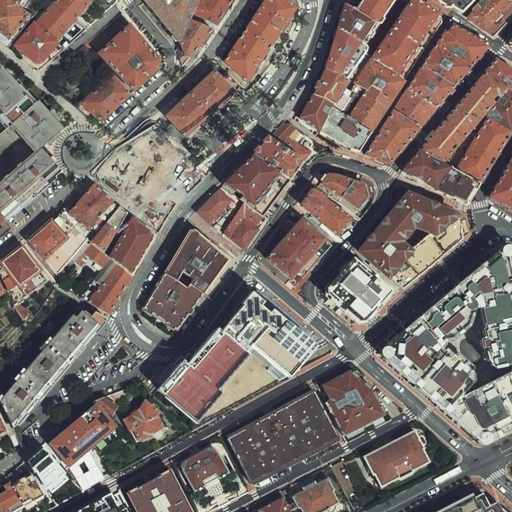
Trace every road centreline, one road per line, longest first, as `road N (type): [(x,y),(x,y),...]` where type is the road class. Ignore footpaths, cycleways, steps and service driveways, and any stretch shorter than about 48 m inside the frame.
road 1 (residential): [(356,351),(72,511)]
road 2 (residential): [(248,0),(231,34),(190,79),(100,151)]
road 3 (residential): [(356,351),(308,290),(381,200),(381,180)]
road 4 (residential): [(233,511),(419,409)]
road 5 (residential): [(511,228),(492,228),(356,351)]
road 6 (residential): [(381,180),(331,159),(314,166),(248,262)]
road 7 (residential): [(129,0),(171,57),(170,73),(93,137)]
road 8 (residential): [(129,315),(137,285),(224,167)]
road 9 (residential): [(497,47),(381,180)]
road 10 (residential): [(129,315),(44,404),(40,416),(50,430)]
road 11 (residential): [(267,124),(307,70),(333,0)]
road 12 (residential): [(248,262),(356,351)]
road 13 (residential): [(50,430),(82,401),(143,367),(157,346)]
road 14 (residential): [(248,262),(194,334),(181,346),(157,346)]
road 15 (residential): [(253,105),(291,60),(310,19),(309,0)]
